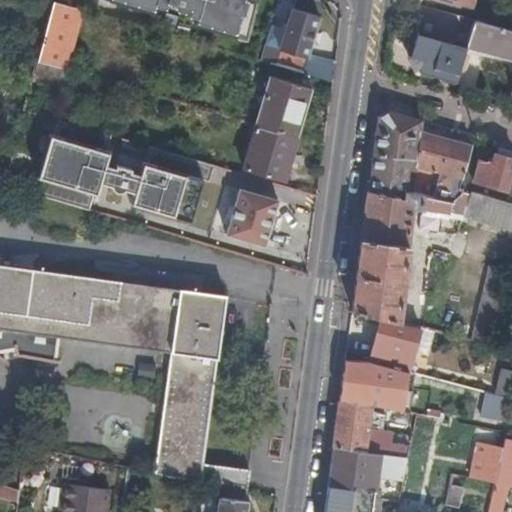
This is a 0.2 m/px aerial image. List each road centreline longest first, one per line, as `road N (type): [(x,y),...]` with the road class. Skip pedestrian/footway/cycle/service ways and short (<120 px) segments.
road 1 (tertiary): [(352,83),(298,511)]
road 2 (residential): [(511,126),(352,83)]
